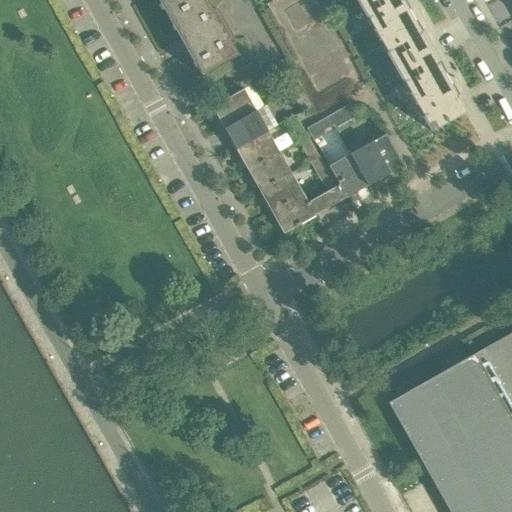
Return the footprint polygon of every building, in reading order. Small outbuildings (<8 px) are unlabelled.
[(157,0),(181,41),(180,42),(181,43),(182,43),(185,47),(187,50),(185,51),(186,52),(187,52),(197,68),(196,68),(201,77),(238,56),(237,54),(236,55),(229,42),(233,40),(232,39),(231,39),(226,30),(227,29),(226,28),(225,29),(221,21),(222,20),(221,19),(220,19),(215,10),(215,9),(211,11),(205,0),(157,0)] [(355,0),(372,29),(372,30),(379,42),(409,93),(408,94),(415,106),(415,105),(431,132),(464,113),(448,85),(449,85),(446,80),(443,75),(443,76),(412,21),(413,21),(411,17),(407,11),(407,12),(400,0),(355,0)] [(288,92),(290,91),(300,85),(287,63),(275,70),(276,72),(276,71),(288,92)] [(300,85),(290,91),(303,113),(312,107),(300,85)] [(223,129),(256,110),(255,110),(255,111),(244,91),(244,89),(228,98),(228,97),(225,99),(226,99),(211,108),(212,108),(213,108),(224,128),(223,129)] [(350,104),(328,116),(335,128),(355,117),(356,117),(357,117),(350,104)] [(224,129),(236,149),(267,131),(267,132),(255,112),(256,111),(256,110),(223,129),(224,130),(224,129)] [(335,128),(328,116),(306,129),(311,137),(312,137),(314,141),(325,134),(323,131),(333,125),(335,128)] [(307,136),(301,126),(292,131),(298,141),(307,136)] [(247,170),(247,171),(280,153),(279,152),(278,152),(267,133),(268,132),(267,131),(236,149),(235,150),(236,151),(236,150),(248,170),(247,170)] [(350,155),(349,155),(366,186),(367,186),(368,186),(368,185),(388,174),(388,175),(389,174),(389,173),(402,166),(385,135),(371,143),(371,142),(370,143),(370,144),(351,154),(351,153),(350,154),(350,155)] [(319,157),(313,147),(304,152),(310,162),(319,157)] [(259,191),(259,192),(291,173),(290,173),(279,154),(280,153),(247,171),(248,171),(259,191)] [(334,176),(339,186),(339,185),(347,198),(347,197),(366,186),(349,155),(331,166),(328,160),(325,162),(334,176)] [(316,173),(322,183),(330,178),(324,168),(316,173)] [(270,212),(271,212),(302,194),(291,175),(292,174),(291,173),(259,192),(260,192),(271,212),(270,212)] [(334,176),(330,178),(322,183),(327,192),(339,186),(334,176)] [(327,192),(307,203),(305,204),(313,217),(314,216),(314,215),(346,198),(347,198),(339,185),(339,186),(327,192)] [(302,194),(271,212),(271,213),(272,213),(283,233),(282,233),(283,234),(295,227),(296,228),(300,225),(300,224),(313,217),(305,204),(307,203),(303,196),(304,195),(303,194),(302,195),(302,194)] [(511,511),(511,334),(484,350),(480,352),(438,376),(391,403),(400,418),(402,422),(414,443),(439,487),(441,491),(453,511),(511,511)]
